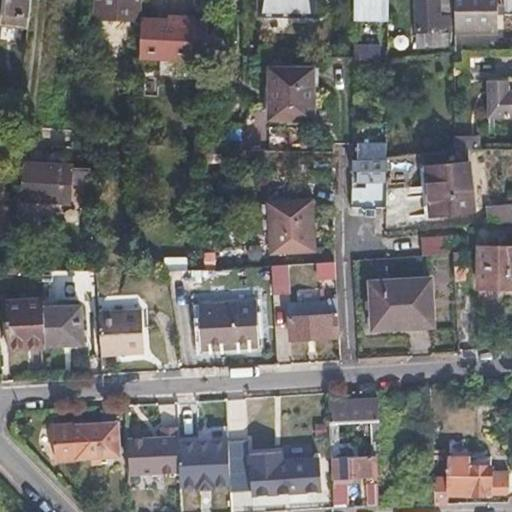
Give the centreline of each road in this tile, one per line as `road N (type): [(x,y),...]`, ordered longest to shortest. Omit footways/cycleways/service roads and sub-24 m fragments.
road 1 (residential): [(0,396),(511,365)]
road 2 (unknown): [(354,374),(342,274),(342,145)]
road 3 (unknown): [(46,0),(27,135)]
